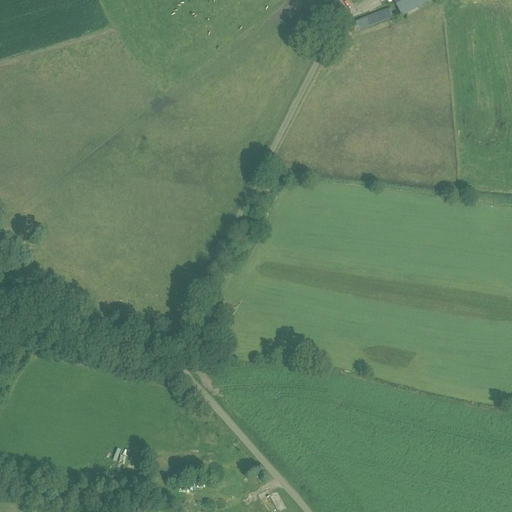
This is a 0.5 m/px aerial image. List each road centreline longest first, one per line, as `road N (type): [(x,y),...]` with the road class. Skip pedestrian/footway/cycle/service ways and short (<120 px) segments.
road 1 (unclassified): [(301,511),(179,372)]
road 2 (unclassified): [(0,295),(146,352)]
